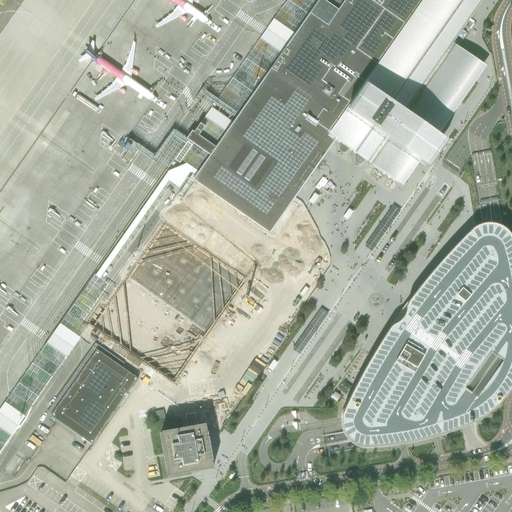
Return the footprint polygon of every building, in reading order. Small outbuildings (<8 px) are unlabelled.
[(315,6),(319,0),(287,0),(286,1),(199,125),(193,133),(191,132),(185,140),(187,141),(0,408),(0,452),(86,329),(80,324),(108,285),(99,279),(168,182),(177,189),(189,173),(196,178),(210,157),(215,149),(243,109),(247,104),(264,79),(267,75),(315,6)] [(196,178),(193,182),(199,185),(200,186),(207,191),(209,193),(212,195),(237,212),(237,213),(256,226),(257,226),(264,231),(282,206),(287,199),(330,137),(336,141),(341,144),(340,144),(340,145),(339,145),(339,146),(339,147),(338,147),(338,148),(338,149),(339,149),(339,150),(339,151),(340,151),(340,152),(341,152),(341,153),(342,153),(343,153),(344,153),(345,153),(346,153),(346,152),(347,152),(347,151),(348,151),(348,150),(354,153),(356,155),(356,156),(355,156),(355,157),(354,157),(354,158),(354,159),(354,160),(354,161),(355,162),(355,163),(356,163),(356,164),(357,164),(358,164),(359,164),(360,164),(361,164),(362,164),(362,163),(363,163),(363,162),(364,162),(364,161),(377,169),(385,175),(395,183),(397,184),(410,165),(412,163),(413,161),(424,169),(430,159),(442,143),(431,135),(432,135),(435,131),(481,65),(464,53),(465,52),(465,51),(465,50),(465,49),(464,49),(464,48),(463,48),(463,47),(462,47),(461,47),(460,47),(459,47),(459,48),(458,48),(449,42),(479,0),(319,0),(315,6),(267,75),(264,79),(247,104),(243,109),(215,149),(197,136),(203,128),(199,125),(193,133),(191,132),(185,140),(187,141),(210,157),(196,178)] [(372,253),(401,213),(393,207),(364,248),(372,253)] [(482,225),(480,226),(474,228),(469,231),(458,242),(450,250),(441,261),(424,281),(416,292),(404,308),(401,311),(387,331),(371,357),(368,363),(356,383),(348,401),(341,415),(339,419),(339,421),(339,424),(340,429),(340,430),(342,434),(343,437),(344,439),(348,443),(352,446),(357,448),(364,450),(374,449),(386,448),(401,446),(402,445),(414,443),(430,439),(436,438),(445,435),(458,430),(469,426),(482,419),(491,413),(496,408),(502,402),(507,396),(511,387),(511,245),(511,243),(510,240),(509,237),(506,234),(503,231),(500,229),(495,226),(492,225),(488,225),(486,225),(482,225)] [(300,356),(329,316),(321,310),(292,351),(300,356)] [(138,380),(137,380),(96,351),(50,416),(92,446),(138,380)] [(195,414),(184,416),(187,429),(176,431),(175,431),(174,431),(162,433),(161,433),(160,433),(160,434),(160,435),(162,448),(162,449),(163,450),(165,462),(165,463),(165,464),(168,476),(167,476),(167,477),(167,478),(168,478),(169,478),(170,477),(182,475),(182,476),(183,476),(183,475),(184,475),(196,473),(197,473),(198,473),(198,472),(210,470),(211,471),(212,471),(212,470),(212,469),(212,468),(209,456),(210,456),(210,455),(210,454),(209,454),(211,454),(212,447),(209,441),(207,442),(207,441),(207,440),(206,440),(204,428),(205,427),(205,426),(204,426),(204,425),(203,425),(203,426),(202,426),(197,427),(195,418),(195,414)]
